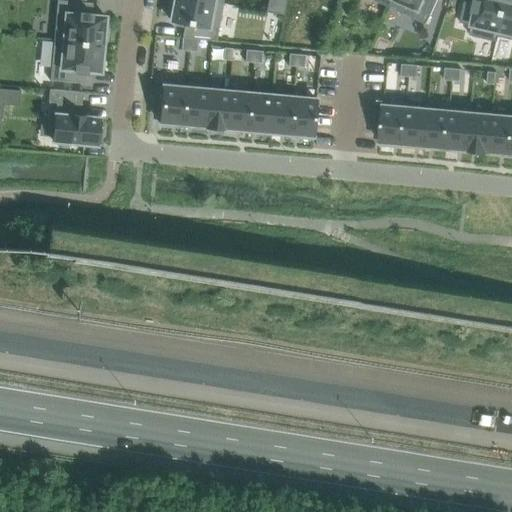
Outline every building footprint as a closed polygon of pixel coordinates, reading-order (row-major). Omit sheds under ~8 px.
[(58,0),(57,0),(53,40),(103,45),(103,43),(107,43),(108,29),(105,29),(106,17),(91,15),(92,3),(58,0)] [(170,0),(169,9),(172,9),(170,20),(185,23),(182,38),(216,41),(223,4),(202,0),(170,0)] [(393,0),(390,7),(427,24),(437,0),(393,0)] [(465,0),(460,22),(472,25),(470,35),(498,41),(499,37),(498,36),(506,0),(465,0)] [(511,0),(506,0),(498,36),(499,37),(511,39),(511,0)] [(182,38),(181,50),(189,51),(190,39),(182,38)] [(190,39),(189,51),(197,52),(198,40),(190,39)] [(53,40),(50,80),(85,83),(86,71),(100,72),(103,45),(53,40)] [(224,48),(223,60),(231,60),(232,48),(224,48)] [(246,50),(245,62),(253,62),(254,50),(246,50)] [(254,50),(253,62),(261,63),(262,51),(254,50)] [(289,54),(288,66),(296,66),(297,54),(289,54)] [(297,54),(296,66),(304,67),(305,55),(297,54)] [(402,64),(401,76),(409,77),(410,65),(402,64)] [(410,65),(409,77),(417,77),(418,65),(410,65)] [(445,68),(444,80),(452,80),(453,68),(445,68)] [(453,68),(452,80),(460,81),(461,69),(453,68)] [(488,72),(487,84),(495,84),(496,72),(488,72)] [(163,87),(160,121),(160,123),(161,123),(161,126),(172,127),(172,124),(181,125),(185,87),(163,85),(163,87)] [(185,87),(181,125),(203,127),(207,89),(185,87)] [(49,89),(48,102),(56,103),(53,141),(66,142),(83,144),(97,145),(97,142),(101,142),(102,128),(98,128),(99,118),(86,117),(86,116),(73,115),(74,104),(81,105),(82,92),(49,89)] [(207,89),(203,127),(205,127),(224,129),(224,128),(225,128),(228,91),(207,89)] [(228,91),(225,128),(247,131),(250,93),(228,91)] [(250,93),(247,131),(269,132),(272,95),(250,93)] [(272,95),(269,132),(291,134),(294,97),(272,95)] [(294,97),(291,134),(299,135),(299,139),(310,140),(310,136),(312,136),(313,134),(316,101),(316,99),(294,97)] [(381,141),(381,143),(382,143),(382,146),(393,148),(393,144),(403,145),(406,107),(384,105),(384,107),(381,141)] [(406,107),(403,145),(424,147),(428,109),(406,107)] [(428,109),(424,147),(446,148),(450,111),(428,109)] [(450,111),(446,148),(468,150),(471,113),(450,111)] [(471,113),(468,150),(469,150),(469,151),(488,152),(490,152),(493,115),(471,113)] [(511,116),(493,115),(490,152),(511,154),(511,148),(511,116)]
